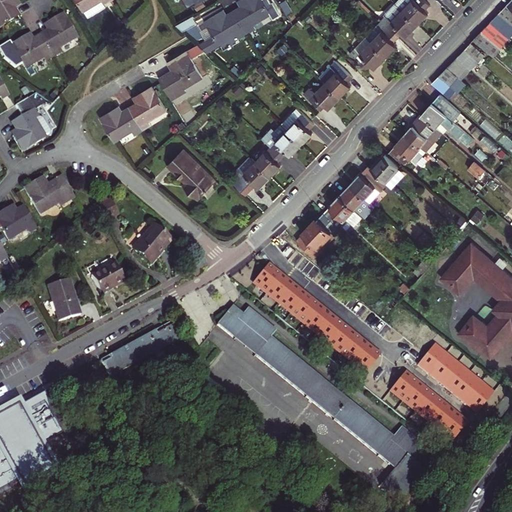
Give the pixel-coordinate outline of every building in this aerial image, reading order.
[(0,0),(0,26),(19,16),(15,9),(13,6),(18,3),(16,0),(0,0)] [(109,0),(76,0),(83,11),(100,0),(101,0),(104,3),(109,0)] [(100,0),(83,11),(88,18),(106,7),(104,3),(101,0),(100,0)] [(253,25),(271,14),(274,19),(280,15),(273,3),(271,4),(268,0),(241,0),(244,5),(241,7),(234,11),(248,33),(255,29),(253,25)] [(370,10),(360,0),(359,2),(369,11),(370,10)] [(362,0),(360,0),(370,10),(371,9),(362,0)] [(430,5),(425,0),(400,0),(396,4),(418,25),(425,17),(429,14),(425,10),(430,5)] [(196,5),(198,9),(205,5),(202,1),(196,5)] [(399,38),(404,32),(407,36),(411,32),(418,25),(396,4),(382,21),(399,38)] [(511,7),(508,4),(499,13),(511,23),(511,7)] [(205,21),(214,36),(208,40),(213,49),(238,34),(240,37),(248,33),(234,11),(227,15),(224,17),(221,12),(205,21)] [(510,38),(511,35),(511,23),(499,13),(490,22),(510,38)] [(40,35),(54,58),(61,53),(59,49),(77,38),(63,15),(47,24),(50,29),(47,31),(40,35)] [(114,22),(118,27),(123,22),(119,17),(114,22)] [(195,24),(197,24),(193,17),(177,25),(184,31),(188,28),(195,24)] [(296,24),(301,28),(306,23),(302,18),(296,24)] [(393,51),(397,46),(394,43),(399,38),(382,21),(366,37),(387,57),(393,51)] [(501,48),(510,38),(490,22),(482,31),(501,48)] [(188,28),(191,32),(197,29),(195,24),(188,28)] [(474,40),(494,57),(501,48),(482,31),(474,40)] [(44,58),(46,62),(54,58),(40,35),(33,40),(30,41),(27,36),(11,46),(25,69),(44,58)] [(350,53),(367,70),(372,65),(376,68),(381,63),(387,57),(366,37),(350,53)] [(206,41),(200,45),(201,46),(207,43),(211,50),(213,49),(208,40),(206,41)] [(207,52),(211,50),(207,43),(201,46),(205,50),(207,52)] [(479,61),(485,55),(471,43),(465,49),(479,61)] [(172,99),(186,91),(184,88),(203,78),(191,58),(205,50),(201,46),(200,45),(199,44),(171,61),(176,68),(173,70),(159,78),(172,99)] [(470,70),(479,61),(465,49),(456,58),(470,70)] [(462,79),(470,70),(456,58),(448,67),(458,77),(462,79)] [(331,66),(336,71),(341,66),(336,61),(331,66)] [(257,70),(262,74),(266,69),(262,65),(257,70)] [(231,70),(238,76),(242,72),(235,66),(231,70)] [(320,77),(325,82),(341,97),(348,90),(352,86),(348,83),(353,77),(341,66),(336,71),(331,66),(320,77)] [(439,77),(450,86),(458,77),(448,67),(439,77)] [(439,77),(432,84),(444,94),(450,86),(439,77)] [(0,98),(1,100),(8,96),(0,81),(0,98)] [(304,94),(321,110),(326,105),(330,109),(335,104),(341,97),(325,82),(315,93),(309,88),(304,94)] [(231,91),(237,96),(243,90),(237,85),(231,91)] [(150,120),(167,110),(152,86),(137,96),(140,101),(137,103),(130,107),(143,129),(152,124),(150,120)] [(20,91),(24,96),(28,93),(24,87),(20,91)] [(453,121),(461,112),(441,94),(433,103),(453,121)] [(216,104),(220,109),(225,104),(220,100),(216,104)] [(447,128),(469,147),(475,140),(453,121),(433,103),(427,110),(422,115),(437,127),(441,123),(447,128)] [(135,135),(143,129),(130,107),(123,111),(120,113),(117,108),(101,117),(115,141),(132,131),(135,135)] [(309,130),(314,125),(297,108),(292,113),(298,119),(287,130),(302,144),(309,137),(313,133),(309,130)] [(13,136),(22,152),(46,137),(35,120),(38,118),(33,110),(12,122),(16,130),(18,133),(13,136)] [(281,124),(287,130),(298,119),(292,113),(281,124)] [(426,151),(427,152),(443,133),(437,127),(422,115),(414,125),(406,133),(421,146),(426,151)] [(50,131),(42,118),(38,118),(35,120),(46,137),(49,136),(50,131)] [(437,127),(443,133),(447,128),(441,123),(437,127)] [(273,127),(262,137),(271,146),(283,157),(288,152),(291,156),(296,151),(302,144),(287,130),(281,124),(276,130),(273,127)] [(396,144),(389,152),(404,165),(411,158),(421,146),(406,133),(400,140),(402,142),(399,146),(396,144)] [(278,162),(283,157),(271,146),(255,162),(271,177),(277,170),(282,166),(278,162)] [(411,158),(416,163),(426,151),(421,146),(411,158)] [(189,190),(198,200),(207,190),(216,181),(184,149),(168,165),(186,183),(191,188),(189,190)] [(376,161),(370,167),(372,169),(386,154),(379,149),(378,150),(382,154),(376,161)] [(388,184),(389,184),(402,170),(387,155),(386,154),(372,169),(388,184)] [(239,168),(245,173),(255,162),(250,156),(239,168)] [(439,161),(447,168),(449,166),(440,159),(439,161)] [(468,168),(479,177),(486,170),(475,161),(468,168)] [(256,185),(260,188),(263,185),(271,177),(255,162),(245,173),(239,168),(234,173),(236,176),(234,179),(231,181),(246,195),(256,185)] [(383,190),(388,184),(372,169),(370,167),(369,165),(363,171),(383,190)] [(389,184),(392,188),(406,173),(402,170),(389,184)] [(376,188),(381,192),(383,190),(363,171),(355,180),(357,182),(353,187),(366,199),(376,188)] [(24,188),(39,215),(58,204),(59,207),(73,198),(60,177),(47,185),(44,186),(39,179),(24,188)] [(363,217),(364,218),(374,207),(370,203),(366,199),(353,187),(348,191),(346,189),(340,195),(356,210),(363,217)] [(366,199),(370,203),(381,192),(376,188),(366,199)] [(350,232),(352,229),(355,227),(347,219),(356,210),(340,195),(332,204),(326,210),(337,220),(344,226),(350,232)] [(98,205),(99,207),(108,202),(106,198),(98,205)] [(107,221),(118,215),(110,201),(108,202),(99,207),(107,221)] [(9,207),(0,211),(0,228),(1,228),(8,240),(26,230),(28,233),(36,228),(22,206),(16,210),(12,212),(9,207)] [(335,223),(337,220),(326,210),(324,213),(335,223)] [(347,219),(355,227),(363,217),(356,210),(347,219)] [(93,223),(96,228),(105,223),(98,211),(95,214),(98,220),(93,223)] [(344,226),(337,220),(335,223),(324,213),(313,225),(311,227),(297,241),(315,258),(344,226)] [(471,219),(478,226),(483,220),(476,214),(471,219)] [(456,223),(461,228),(466,222),(461,217),(456,223)] [(133,250),(150,264),(160,252),(169,241),(152,227),(133,250)] [(358,240),(361,237),(352,229),(350,232),(358,240)] [(8,240),(11,244),(19,239),(20,241),(29,235),(28,233),(26,230),(8,240)] [(511,276),(472,242),(446,272),(466,289),(473,280),(499,302),(491,311),(496,316),(486,328),(474,317),(460,332),(491,358),(511,334),(511,276)] [(439,256),(445,249),(440,244),(434,251),(439,256)] [(434,251),(427,256),(434,262),(437,259),(439,256),(434,251)] [(417,267),(424,273),(434,262),(427,256),(419,265),(417,267)] [(90,276),(100,295),(113,288),(124,282),(119,273),(115,266),(114,263),(90,276)] [(269,263),(252,284),(364,376),(382,355),(269,263)] [(414,271),(420,277),(424,273),(417,267),(414,271)] [(446,272),(440,279),(459,296),(466,289),(446,272)] [(47,286),(58,321),(69,318),(80,315),(69,279),(47,286)] [(401,290),(405,294),(410,289),(404,283),(401,290)] [(234,340),(254,356),(395,469),(381,487),(398,501),(424,470),(413,461),(418,455),(419,456),(419,455),(425,448),(400,428),(392,438),(355,408),(344,400),(276,343),(281,336),(275,331),(247,309),(241,315),(231,307),(223,317),(216,325),(234,340)] [(131,344),(140,360),(179,338),(170,322),(152,332),(131,344)] [(100,361),(109,377),(140,360),(131,344),(109,357),(100,361)] [(493,391),(434,344),(415,367),(475,414),(493,391)] [(87,383),(94,379),(87,368),(80,371),(87,383)] [(74,375),(80,387),(87,383),(80,371),(74,375)] [(468,421),(405,372),(389,393),(451,442),(468,421)] [(190,392),(208,406),(221,390),(203,375),(190,392)] [(89,390),(102,402),(112,392),(98,380),(89,390)] [(0,493),(15,485),(21,497),(61,476),(44,443),(61,433),(48,411),(44,396),(43,393),(0,416),(0,493)] [(355,408),(357,406),(346,397),(344,400),(355,408)] [(419,455),(424,458),(429,451),(425,448),(419,455)] [(316,478),(324,487),(329,482),(321,473),(316,478)]
